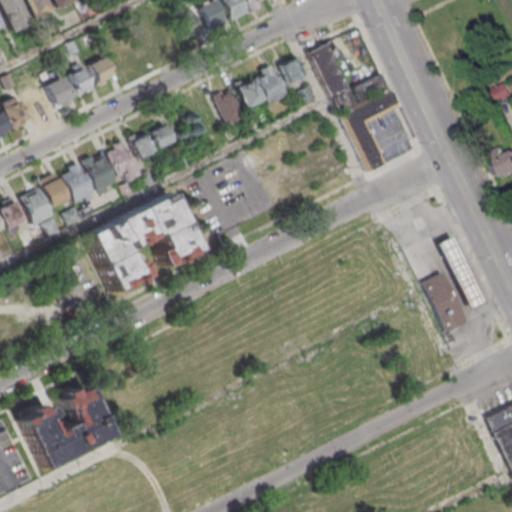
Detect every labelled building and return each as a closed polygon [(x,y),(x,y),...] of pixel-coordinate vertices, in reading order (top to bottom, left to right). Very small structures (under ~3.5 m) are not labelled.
[(0,0),(0,17),(7,31),(25,22),(13,0),(0,0)] [(19,0),(28,17),(45,9),(40,0),(19,0)] [(47,0),(52,8),(67,0),(47,0)] [(201,0),(192,4),(203,29),(220,21),(210,0),(201,0)] [(244,13),(237,0),(216,0),(226,21),(244,13)] [(264,4),(263,0),(241,0),(245,10),(264,4)] [(511,19),(502,0),(511,0),(511,19)] [(159,49),(196,32),(187,11),(149,28),(159,49)] [(104,53),(116,73),(132,64),(120,43),(104,53)] [(394,109),(379,74),(345,87),(327,44),(308,52),(332,111),(338,109),(363,170),(382,163),(365,120),(394,109)] [(81,64),(99,55),(109,75),(91,84),(81,64)] [(275,65),(282,85),(294,81),(287,61),(275,65)] [(62,74),(79,65),(89,85),(71,94),(62,74)] [(231,83),(240,111),(282,98),(273,69),(231,83)] [(39,85),(57,76),(67,95),(49,104),(39,85)] [(16,91),(29,119),(46,112),(34,83),(16,91)] [(219,126),(238,121),(229,90),(211,95),(219,126)] [(0,115),(0,99),(7,96),(9,101),(14,98),(24,118),(6,127),(0,115)] [(150,149),(168,144),(162,122),(144,128),(150,149)] [(149,152),(137,130),(123,138),(135,160),(149,152)] [(133,175),(119,140),(102,147),(117,182),(133,175)] [(113,183),(95,151),(76,162),(94,194),(113,183)] [(511,173),(511,154),(496,157),(498,175),(511,173)] [(57,174),(75,165),(88,192),(71,201),(57,174)] [(15,196),(33,187),(47,213),(29,223),(15,196)] [(76,233),(106,292),(134,278),(133,277),(139,274),(132,259),(125,263),(118,248),(123,246),(123,247),(145,236),(144,234),(149,232),(156,247),(149,250),(157,266),(164,262),(165,263),(192,250),(163,190),(76,233)] [(24,227),(11,199),(0,204),(0,224),(5,236),(24,227)] [(481,300),(449,233),(433,241),(465,308),(481,300)] [(463,322),(439,271),(417,281),(442,332),(463,322)] [(102,433),(35,466),(11,418),(24,412),(22,408),(31,403),(33,408),(39,404),(44,414),(41,416),(48,430),(50,428),(50,427),(62,421),(62,423),(66,421),(59,407),(57,408),(52,399),(57,396),(55,392),(65,387),(67,391),(78,386),(102,433)] [(511,472),(486,418),(511,405),(511,472)]
